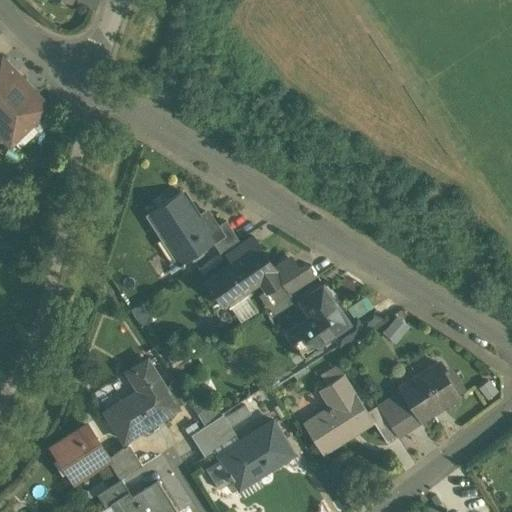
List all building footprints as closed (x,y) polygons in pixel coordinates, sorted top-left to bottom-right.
[(15,74),(2,59),(0,60),(0,122),(2,124),(0,126),(0,133),(10,144),(48,108),(34,94),(30,97),(11,77),(15,74)] [(187,203),(181,193),(149,214),(165,240),(175,234),(191,259),(215,244),(209,233),(217,228),(208,213),(201,218),(190,201),(187,203)] [(217,228),(209,233),(215,244),(221,252),(239,240),(227,222),(217,228)] [(257,244),(252,247),(247,240),(227,254),(233,264),(211,279),(206,282),(222,306),(227,302),(240,322),(258,311),(244,292),(260,281),(266,291),(267,291),(282,281),(257,244)] [(282,281),(267,291),(266,291),(260,295),(268,308),(291,294),(282,281)] [(324,286),(304,300),(312,311),(317,308),(320,313),(288,333),(306,360),(323,349),(321,345),(333,337),(351,325),(324,286)] [(129,311),(139,325),(148,319),(146,316),(159,307),(152,296),(129,311)] [(395,317),(382,334),(395,345),(409,328),(395,317)] [(351,325),(333,337),(340,347),(366,330),(359,320),(351,325)] [(162,385),(147,361),(128,373),(139,391),(105,412),(123,442),(177,408),(176,408),(162,385)] [(318,375),(325,386),(342,376),(335,364),(318,375)] [(439,364),(400,387),(401,389),(409,401),(422,422),(460,398),(458,395),(443,372),(439,364)] [(450,367),(443,372),(458,395),(465,391),(450,367)] [(367,411),(344,375),(342,376),(325,386),(319,391),(330,408),(303,425),(323,456),(374,423),(367,411)] [(172,378),(162,385),(176,408),(187,401),(172,378)] [(376,405),(383,416),(409,401),(401,389),(376,404),(376,405)] [(397,437),(422,422),(409,401),(383,416),(397,437)] [(383,416),(376,405),(367,411),(374,423),(387,444),(397,437),(383,416)] [(235,407),(223,414),(231,427),(243,419),(235,407)] [(228,443),(238,437),(231,427),(223,414),(214,420),(228,443)] [(228,443),(214,420),(191,434),(206,457),(228,443)] [(274,420),(218,456),(220,460),(206,468),(219,489),(230,483),(233,481),(236,485),(253,474),(256,479),(295,454),(274,420)] [(107,460),(110,458),(86,421),(47,447),(72,486),(109,463),(107,460)] [(110,458),(107,460),(109,463),(120,480),(121,480),(142,466),(129,446),(110,458)] [(120,480),(97,495),(105,509),(116,502),(129,494),(121,480),(120,480)] [(176,511),(157,482),(131,497),(129,494),(116,502),(121,511),(176,511)]
